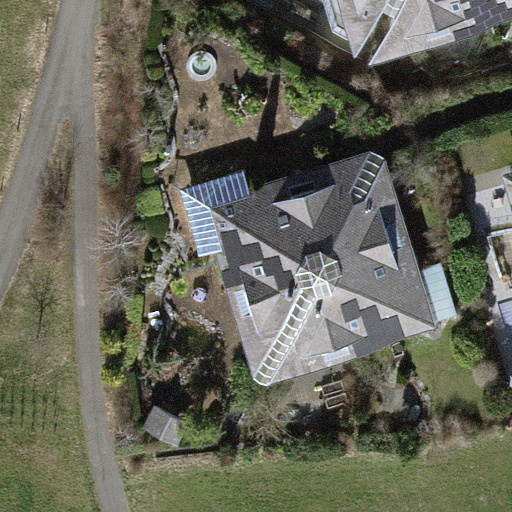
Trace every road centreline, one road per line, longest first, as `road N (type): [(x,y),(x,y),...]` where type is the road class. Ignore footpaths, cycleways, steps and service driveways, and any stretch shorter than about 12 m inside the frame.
road 1 (track): [(84,0),(94,368),(120,511)]
road 2 (track): [(78,0),(0,261)]
